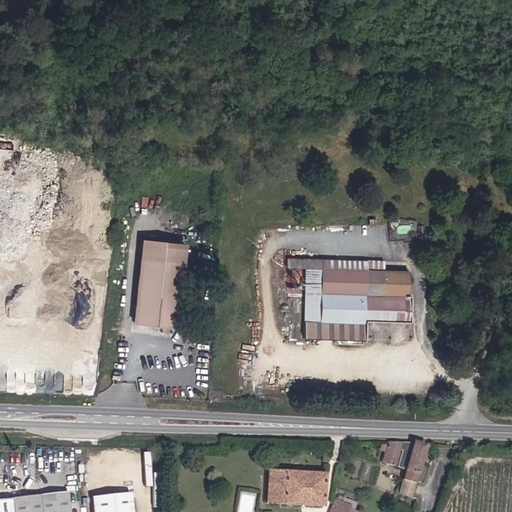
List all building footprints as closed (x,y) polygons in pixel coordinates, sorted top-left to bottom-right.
[(182,266),(184,246),(142,242),(140,262),(182,266)] [(409,322),(409,296),(405,296),(406,270),(383,269),(320,268),(320,259),(287,258),(286,268),(304,269),(303,339),(364,340),(364,321),(409,322)] [(383,269),(384,261),(320,259),(320,268),(383,269)] [(176,326),(182,266),(140,262),(133,322),(176,326)] [(394,466),(399,450),(402,451),(397,467),(405,469),(398,494),(411,497),(425,445),(413,442),(387,442),(381,462),(394,466)] [(322,506),(325,474),(268,471),(266,503),(322,506)] [(0,511),(68,511),(67,493),(0,500),(0,511)] [(131,511),(129,493),(91,497),(92,511),(131,511)] [(361,511),(349,507),(350,505),(335,499),(329,511),(361,511)]
